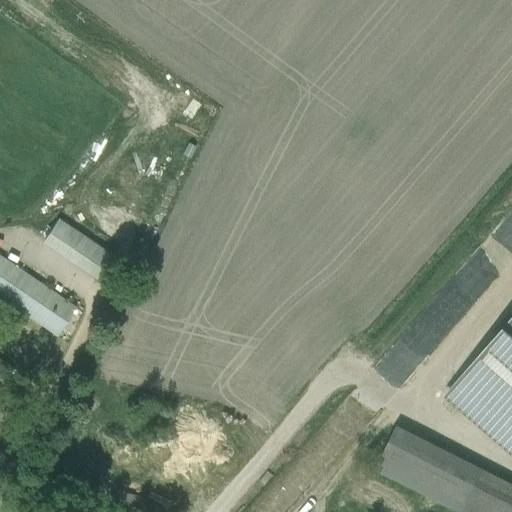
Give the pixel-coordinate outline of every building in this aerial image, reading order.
[(40,244),(94,280),(111,255),(57,219),(40,244)] [(0,298),(57,336),(76,308),(0,257),(0,298)] [(511,319),(446,395),(511,452),(511,319)] [(0,387),(12,368),(0,360),(0,387)] [(511,511),(511,486),(396,428),(374,471),(455,511),(511,511)]
